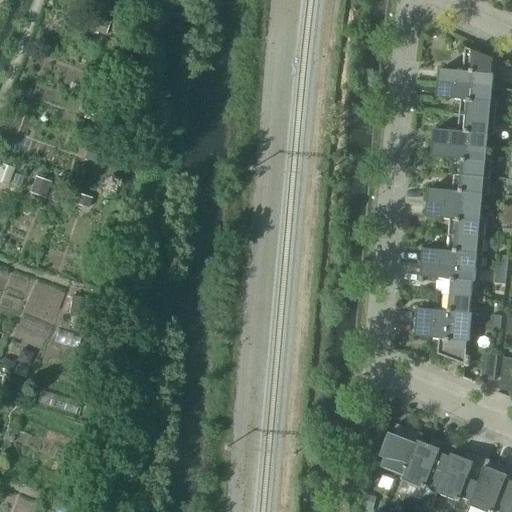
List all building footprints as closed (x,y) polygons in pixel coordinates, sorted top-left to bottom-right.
[(114,10),(106,8),(104,15),(112,18),(114,10)] [(89,31),(104,36),(109,23),(93,18),(89,31)] [(439,70),(438,84),(492,89),(493,75),(490,75),(492,59),(465,48),(463,72),(439,70)] [(91,69),(86,83),(97,86),(101,73),(91,69)] [(460,100),(459,116),(495,119),(496,101),(490,101),(492,89),(438,84),(436,98),(460,100)] [(84,118),(103,122),(106,110),(87,105),(84,118)] [(433,130),(432,144),(486,148),(487,136),(493,137),(495,119),(459,116),(457,132),(433,130)] [(455,160),(453,176),(489,179),(491,161),(485,161),(486,148),(432,144),(431,157),(455,160)] [(84,158),(94,161),(98,150),(88,147),(84,158)] [(0,182),(6,185),(12,170),(0,165),(0,182)] [(428,189),(427,203),(481,208),(482,196),(488,197),(489,179),(453,176),(452,192),(428,189)] [(30,193),(43,198),(49,183),(36,178),(30,193)] [(74,204),(87,209),(90,199),(77,195),(74,204)] [(449,219),(448,235),(484,239),(485,221),(480,220),(481,208),(427,203),(425,217),(449,219)] [(511,224),(511,211),(504,210),(503,224),(511,225),(511,224)] [(423,249),(421,263),(476,268),(477,256),(482,256),(484,239),(448,235),(447,252),(423,249)] [(499,256),(498,270),(507,271),(508,257),(499,256)] [(444,279),(443,295),(470,298),(472,282),(474,282),(476,268),(421,263),(420,277),(444,279)] [(507,271),(498,270),(496,284),(505,285),(507,271)] [(417,309),(416,323),(470,328),(471,314),(469,314),(470,298),(443,295),(441,311),(417,309)] [(68,316),(93,320),(95,314),(89,313),(91,301),(71,297),(68,316)] [(491,330),(500,331),(501,317),(492,316),(491,330)] [(470,328),(416,323),(415,337),(439,339),(437,355),(464,365),(466,342),(469,342),(470,328)] [(17,361),(27,365),(31,355),(21,351),(17,361)] [(484,353),(481,380),(494,381),(497,355),(484,353)] [(511,359),(503,358),(502,367),(511,367),(511,359)] [(0,366),(0,367),(9,371),(12,365),(2,361),(0,366)] [(511,388),(511,367),(502,367),(499,390),(511,392),(511,388)] [(0,395),(0,396),(12,401),(17,388),(5,383),(0,395)] [(381,467),(404,475),(417,441),(418,441),(421,434),(395,425),(391,434),(389,433),(379,457),(384,459),(381,467)] [(433,491),(436,493),(437,488),(438,489),(451,454),(452,454),(454,449),(436,442),(434,447),(418,441),(417,441),(404,475),(398,491),(421,500),(426,486),(426,484),(434,487),(433,491)] [(466,504),(469,506),(471,501),(471,502),(485,467),(487,462),(469,455),(467,460),(452,454),(451,454),(438,489),(437,488),(436,493),(435,493),(436,493),(455,501),(458,502),(460,499),(459,499),(460,497),(468,500),(466,504)] [(505,511),(511,496),(511,471),(503,468),(501,473),(485,467),(471,502),(471,501),(469,506),(484,511),(493,511),(493,510),(497,511),(505,511)]
